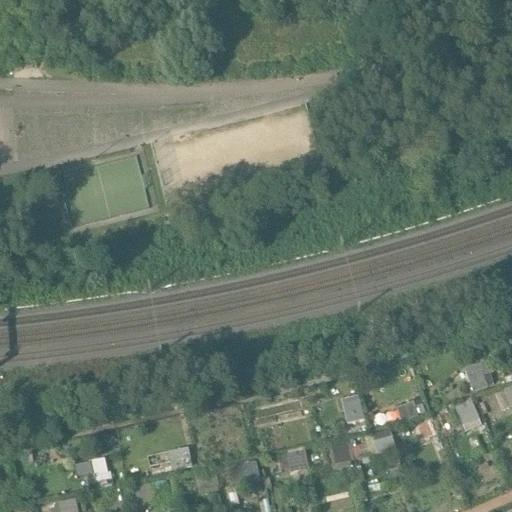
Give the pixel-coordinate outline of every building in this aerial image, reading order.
[(478,366),(467,370),(474,389),(485,385),(478,366)] [(359,394),(341,399),(348,424),(366,419),(359,394)] [(330,443),(335,468),(354,465),(349,440),(330,443)] [(191,447),(170,452),(174,470),(195,466),(191,447)] [(294,471),(308,469),(306,448),(291,450),(294,471)] [(21,508),(21,511),(81,511),(79,500),(21,508)]
